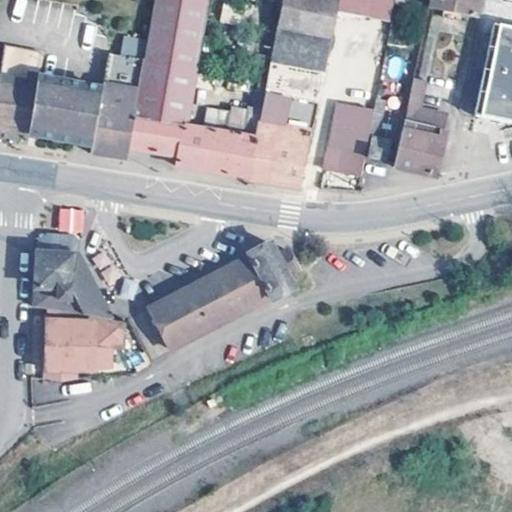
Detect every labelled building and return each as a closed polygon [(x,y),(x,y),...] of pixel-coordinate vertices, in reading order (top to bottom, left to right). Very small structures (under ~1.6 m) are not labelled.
[(156,152),(180,156),(181,156),(187,124),(208,0),(155,0),(144,63),(128,148),(156,152)] [(282,0),(277,26),(273,50),(262,107),(256,137),(249,177),(273,181),(301,186),(340,6),(392,15),(395,0),(282,0)] [(482,0),(434,0),(433,5),(479,15),(482,0)] [(511,121),(511,25),(496,22),(476,113),(482,114),(511,121)] [(4,46),(0,68),(0,128),(21,132),(32,134),(91,148),(103,89),(42,78),(45,53),(4,46)] [(253,106),(262,107),(273,50),(267,49),(258,90),(256,90),(253,106)] [(110,56),(103,89),(91,148),(90,153),(98,154),(127,158),(128,148),(144,63),(110,56)] [(428,73),(416,71),(405,120),(446,127),(448,113),(421,108),(428,73)] [(363,172),(367,156),(371,134),(376,106),(339,99),(326,165),(363,172)] [(210,128),(203,169),(209,170),(249,177),(256,137),(244,134),(249,110),(233,107),(228,132),(210,128)] [(449,130),(405,121),(401,136),(395,165),(432,173),(440,175),(449,130)] [(181,156),(180,156),(179,166),(203,169),(210,128),(187,124),(181,156)] [(393,138),(371,134),(367,156),(387,160),(393,138)] [(59,207),(57,230),(83,231),(84,209),(59,207)] [(35,305),(47,307),(111,317),(78,254),(79,241),(74,236),(59,235),(43,234),(38,239),(35,305)] [(248,255),(272,302),(273,305),(300,291),(293,277),(303,272),(290,247),(280,253),(274,240),(247,254),(248,255)] [(272,302),(248,255),(149,306),(147,307),(171,354),(272,302)] [(111,317),(47,307),(44,376),(64,377),(74,376),(74,367),(89,369),(106,367),(109,346),(121,347),(124,320),(111,317)]
